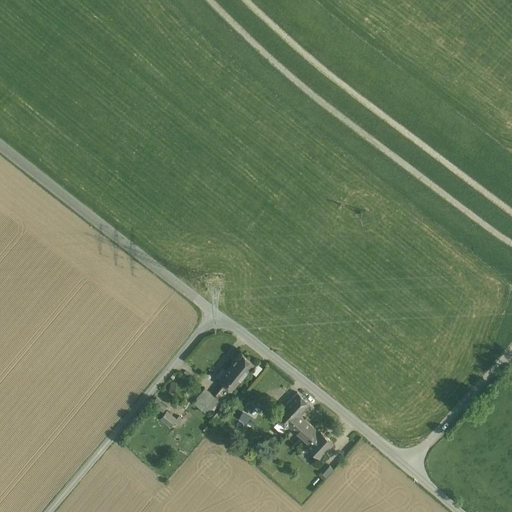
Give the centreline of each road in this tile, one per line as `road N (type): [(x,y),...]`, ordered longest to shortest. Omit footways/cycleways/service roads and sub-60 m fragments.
road 1 (unclassified): [(216,315),(0,143)]
road 2 (unclassified): [(48,511),(216,315)]
road 3 (unclassified): [(407,466),(216,315)]
road 4 (unclassified): [(511,351),(407,466)]
